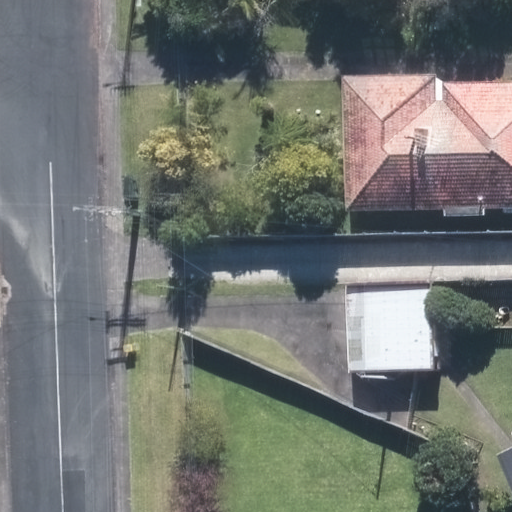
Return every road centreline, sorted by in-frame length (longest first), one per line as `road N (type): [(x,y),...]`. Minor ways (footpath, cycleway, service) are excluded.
road 1 (unknown): [(110,250),(511,248)]
road 2 (residential): [(63,511),(51,118)]
